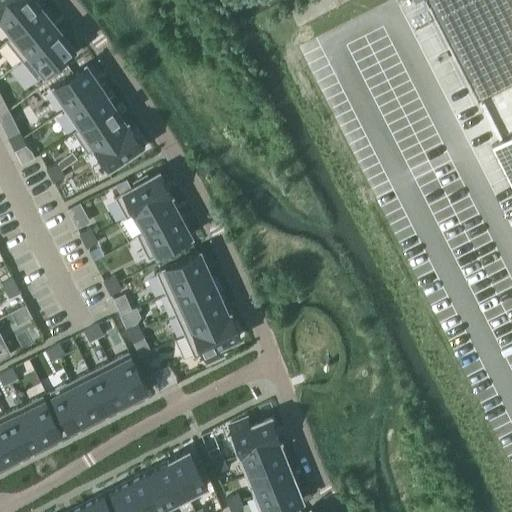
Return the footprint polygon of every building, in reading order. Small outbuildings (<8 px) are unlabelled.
[(17,0),(0,14),(0,27),(8,37),(5,40),(5,41),(43,11),(33,0),(17,0)] [(0,0),(0,14),(17,0),(0,0)] [(43,11),(5,41),(21,60),(58,30),(43,11)] [(58,30),(21,60),(36,79),(39,77),(74,49),(73,47),(72,48),(70,45),(58,30)] [(52,87),(49,89),(52,94),(63,110),(99,85),(86,66),(85,64),(52,87)] [(99,85),(63,110),(74,125),(76,129),(72,131),(73,132),(112,105),(99,85)] [(112,105),(73,132),(83,148),(86,152),(128,124),(127,123),(125,124),(112,105)] [(128,124),(86,152),(87,153),(91,150),(104,170),(120,159),(122,162),(134,154),(132,151),(142,145),(128,124)] [(18,131),(7,136),(11,143),(21,138),(18,131)] [(511,135),(491,146),(511,187),(511,135)] [(21,138),(11,143),(14,150),(25,145),(21,138)] [(56,163),(46,168),(49,175),(60,170),(56,163)] [(60,170),(49,175),(53,182),(63,177),(60,170)] [(135,185),(114,196),(125,217),(170,193),(158,172),(148,178),(146,175),(133,182),(135,185)] [(170,193),(125,217),(126,218),(130,216),(140,234),(136,236),(136,237),(178,214),(168,195),(170,194),(170,193)] [(178,214),(136,237),(148,258),(151,256),(190,235),(189,233),(189,234),(178,214)] [(90,228),(79,233),(82,240),(93,235),(90,228)] [(93,235),(82,240),(86,247),(97,242),(93,235)] [(162,268),(155,271),(165,293),(209,273),(200,253),(199,251),(162,268)] [(209,273),(165,293),(174,314),(218,294),(209,273)] [(113,275),(103,280),(106,287),(117,282),(113,275)] [(12,278),(1,283),(5,290),(15,285),(12,278)] [(117,282),(106,287),(110,294),(120,289),(117,282)] [(15,285),(5,290),(8,297),(19,292),(15,285)] [(218,294),(174,314),(184,335),(230,314),(229,313),(227,314),(218,294)] [(25,305),(11,313),(17,323),(27,318),(31,316),(25,305)] [(230,314),(184,335),(194,356),(202,352),(207,362),(221,355),(217,346),(239,336),(230,314)] [(97,323),(90,327),(96,338),(103,334),(97,323)] [(136,323),(125,328),(129,335),(139,330),(136,323)] [(90,327),(83,331),(89,341),(96,338),(90,327)] [(139,330),(129,335),(132,342),(143,336),(139,330)] [(59,343),(52,347),(57,357),(64,354),(59,343)] [(52,347),(45,350),(50,361),(57,357),(52,347)] [(150,350),(139,355),(143,363),(153,357),(150,350)] [(128,351),(108,361),(127,399),(146,390),(147,389),(128,351)] [(108,361),(88,371),(108,409),(127,399),(108,361)] [(11,367),(4,371),(10,381),(17,378),(11,367)] [(4,371),(0,372),(0,379),(3,385),(10,381),(4,371)] [(88,371),(69,380),(89,419),(108,409),(88,371)] [(69,380),(49,391),(69,429),(70,429),(70,428),(89,419),(69,380)] [(42,394),(22,405),(41,443),(60,433),(60,434),(62,433),(42,394)] [(22,405),(2,414),(22,453),(41,443),(22,405)] [(2,414),(0,415),(0,457),(3,463),(22,453),(2,414)] [(231,433),(228,434),(235,452),(236,455),(278,438),(270,417),(250,425),(246,417),(229,424),(232,432),(232,433),(231,433)] [(278,438),(236,455),(236,456),(241,454),(248,473),(284,459),(276,440),(279,439),(278,438)] [(218,446),(207,451),(209,458),(212,465),(223,460),(221,453),(220,453),(218,446)] [(170,458),(168,459),(186,496),(206,485),(188,449),(186,450),(185,450),(178,454),(170,458)] [(168,459),(149,469),(167,505),(186,496),(168,459)] [(284,459),(248,473),(256,492),(252,494),(252,495),(292,479),(284,459)] [(223,460),(212,465),(215,472),(226,467),(223,460)] [(149,469),(129,479),(146,511),(153,511),(167,505),(149,469)] [(146,511),(129,479),(109,489),(120,511),(146,511)] [(292,479),(252,495),(258,511),(271,511),(301,500),(300,499),(292,479)] [(111,511),(102,493),(82,503),(86,511),(111,511)] [(226,498),(228,505),(240,500),(237,493),(226,498)] [(240,500),(228,505),(229,507),(231,511),(232,511),(242,508),(240,500)] [(86,511),(82,503),(64,511),(86,511)]
